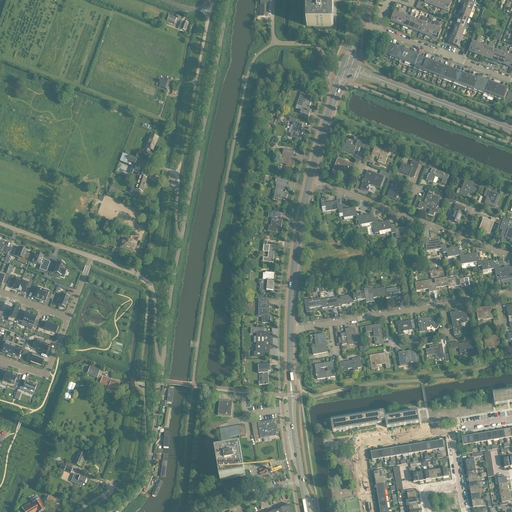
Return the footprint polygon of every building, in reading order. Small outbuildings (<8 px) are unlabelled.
[(261,0),(260,16),(268,17),(269,5),(269,0),(261,0)] [(308,0),(308,24),(308,26),(332,26),(331,0),(308,0)] [(438,0),(436,7),(442,9),(445,0),(438,0)] [(448,11),(452,1),(448,0),(445,0),(442,9),(448,11)] [(462,8),(472,12),(474,6),(464,2),(462,8)] [(459,14),(470,17),(472,12),(462,8),(459,14)] [(400,13),(394,11),(390,21),(397,24),(400,13)] [(403,26),(406,16),(400,13),(397,24),(403,26)] [(457,13),(456,15),(458,16),(457,19),(467,23),(470,17),(459,14),(457,13)] [(175,23),(177,17),(169,14),(167,20),(175,23)] [(410,15),(410,17),(406,16),(403,26),(408,28),(413,16),(410,15)] [(415,19),(415,17),(413,16),(408,28),(414,30),(418,20),(415,19)] [(422,19),(421,21),(418,20),(414,30),(420,32),(425,20),(422,19)] [(455,26),(465,29),(467,23),(457,19),(455,26)] [(426,23),(427,21),(425,20),(420,32),(426,35),(430,25),(426,23)] [(184,23),(181,21),(178,28),(186,31),(189,23),(184,21),(184,23)] [(432,37),(435,27),(430,25),(426,35),(432,37)] [(453,31),(463,35),(465,29),(455,26),(453,31)] [(438,39),(442,29),(435,27),(432,37),(438,39)] [(450,37),(461,41),(463,35),(453,31),(450,37)] [(448,43),(458,47),(461,41),(450,37),(448,43)] [(476,43),(472,41),(469,51),(475,53),(479,41),(477,40),(476,43)] [(481,44),(482,42),(479,41),(475,53),(481,56),(484,46),(481,44)] [(389,44),(385,55),(391,57),(395,46),(389,44)] [(488,45),(487,47),(484,46),(481,56),(486,58),(491,46),(488,45)] [(395,59),(400,48),(395,46),(391,57),(395,59)] [(493,49),(494,47),(491,46),(486,58),(492,60),(496,50),(493,49)] [(400,61),(404,50),(400,48),(395,59),(400,61)] [(500,49),(499,51),(496,50),(492,60),(498,62),(503,50),(500,49)] [(405,62),(409,52),(404,50),(400,61),(405,62)] [(509,52),(505,51),(503,50),(498,62),(504,64),(508,55),(509,52)] [(410,64),(414,54),(409,52),(405,62),(410,64)] [(419,57),(419,55),(414,54),(410,64),(415,66),(419,57)] [(415,66),(415,67),(420,69),(424,59),(419,57),(415,66)] [(425,71),(429,61),(424,59),(420,69),(425,71)] [(430,73),(434,63),(429,61),(425,71),(430,73)] [(434,75),(438,64),(434,63),(430,73),(434,75)] [(439,77),(443,66),(438,64),(434,75),(439,77)] [(444,79),(448,68),(443,66),(439,77),(444,79)] [(449,81),(453,70),(448,68),(444,79),(449,81)] [(454,82),(458,72),(453,70),(449,81),(454,82)] [(459,84),(463,74),(458,72),(454,82),(459,84)] [(167,86),(170,78),(162,74),(159,83),(167,86)] [(464,86),(468,76),(463,74),(459,84),(464,86)] [(469,88),(473,77),(468,76),(464,86),(469,88)] [(474,89),(478,79),(473,77),(469,88),(474,90),(474,89)] [(478,78),(478,79),(474,89),(479,90),(483,80),(478,78)] [(484,92),(488,82),(483,80),(479,90),(484,92)] [(489,94),(493,84),(488,82),(484,92),(489,94)] [(493,98),(494,96),(498,85),(493,84),(489,94),(488,96),(493,98)] [(499,98),(503,87),(498,85),(494,96),(499,98)] [(503,87),(499,98),(504,100),(505,98),(511,101),(511,93),(507,92),(508,89),(503,87)] [(312,96),(305,94),(301,92),(296,108),(302,110),(300,113),(309,116),(310,111),(308,110),(311,101),(312,101),(310,100),(312,96)] [(300,142),(303,131),(301,131),(303,125),(299,123),(300,120),(290,117),(289,121),(293,122),(292,125),(294,125),(290,136),(296,138),(295,140),(300,142)] [(148,153),(150,149),(153,150),(158,137),(150,135),(146,147),(145,147),(144,151),(148,153)] [(342,148),(342,149),(343,150),(357,156),(360,147),(366,149),(368,144),(357,140),(355,146),(350,144),(351,142),(347,140),(344,147),(343,147),(343,148),(342,148)] [(375,146),(369,160),(373,161),(375,156),(379,158),(378,162),(385,164),(388,157),(387,157),(389,152),(375,146)] [(294,154),(295,151),(284,149),(282,155),(284,155),(282,163),(288,164),(287,169),(286,168),(286,169),(291,170),(293,164),(294,165),(295,161),(293,160),(293,157),(293,154),(294,154)] [(123,150),(121,158),(127,159),(129,152),(123,150)] [(338,159),(333,173),(339,175),(340,171),(345,173),(344,177),(349,179),(354,165),(338,159)] [(414,177),(419,163),(412,161),(411,164),(414,165),(412,168),(403,164),(401,169),(400,169),(399,172),(414,177)] [(429,173),(426,180),(433,183),(435,177),(443,179),(441,183),(445,185),(449,175),(432,168),(430,174),(429,173)] [(368,171),(361,189),(368,192),(371,185),(380,188),(384,177),(368,171)] [(141,191),(142,191),(147,178),(139,176),(135,188),(131,186),(128,193),(139,197),(141,191)] [(288,196),(288,192),(286,191),(285,191),(286,188),(284,188),(286,180),(276,178),(275,181),(276,181),(276,185),(277,185),(274,197),(278,198),(278,199),(286,200),(287,196),(288,196)] [(403,189),(405,184),(393,180),(394,181),(388,196),(387,196),(397,200),(397,199),(396,199),(400,188),(403,189)] [(458,188),(456,193),(459,195),(467,198),(470,191),(474,193),(477,185),(465,180),(461,189),(458,188)] [(429,189),(424,203),(420,201),(418,207),(422,209),(422,207),(430,210),(429,213),(434,215),(435,213),(439,214),(441,209),(437,208),(441,198),(433,195),(434,191),(429,189)] [(485,203),(495,207),(500,195),(489,191),(490,190),(487,189),(484,195),(488,196),(485,203)] [(324,211),(339,209),(339,205),(338,201),(325,203),(325,198),(321,199),(323,211),(324,211)] [(453,216),(451,220),(458,223),(462,212),(464,213),(466,208),(456,204),(454,209),(451,215),(453,216)] [(344,216),(344,218),(356,216),(356,212),(355,207),(343,209),(342,205),(339,205),(339,209),(339,213),(340,213),(341,216),(344,216)] [(268,231),(277,233),(277,230),(281,230),(283,219),(280,218),(281,213),(282,214),(282,213),(273,212),(273,213),(269,212),(268,217),(272,217),(271,225),(269,225),(268,231)] [(357,220),(358,220),(359,224),(359,225),(360,225),(361,225),(361,224),(373,222),(374,222),(373,219),(372,214),(360,216),(360,212),(356,212),(356,216),(357,220)] [(484,218),(479,230),(490,234),(494,222),(495,222),(497,219),(492,217),(490,221),(484,218)] [(379,231),(391,229),(391,225),(390,221),(378,222),(377,218),(373,219),(374,222),(373,222),(375,233),(379,232),(379,231)] [(511,220),(504,218),(500,229),(503,230),(501,235),(505,237),(506,234),(511,236),(511,237),(511,241),(511,220)] [(392,233),(395,233),(396,238),(409,236),(407,227),(395,229),(395,225),(391,225),(391,229),(392,233)] [(0,250),(1,250),(1,251),(6,253),(9,247),(4,245),(5,241),(1,240),(1,239),(1,238),(0,237),(0,250)] [(123,238),(120,247),(134,252),(137,242),(123,238)] [(430,251),(442,249),(443,249),(442,245),(441,240),(429,242),(429,238),(427,238),(424,238),(426,246),(428,246),(430,246),(430,251)] [(279,243),(267,241),(267,245),(264,244),(263,251),(269,252),(268,258),(264,257),(263,261),(273,263),(275,246),(278,247),(279,243)] [(448,257),(460,255),(459,252),(460,252),(459,247),(447,249),(446,244),(442,245),(443,249),(442,249),(443,253),(447,252),(448,257)] [(15,249),(13,256),(16,257),(16,256),(19,257),(17,261),(26,264),(30,254),(26,253),(27,250),(20,247),(18,251),(16,250),(16,249),(15,249)] [(465,263),(471,262),(472,266),(478,265),(477,262),(478,262),(477,258),(476,253),(464,255),(463,251),(460,252),(459,252),(460,255),(461,259),(464,259),(465,263)] [(32,261),(32,262),(33,263),(41,265),(39,269),(46,272),(50,262),(43,259),(44,256),(36,253),(33,261),(32,261)] [(482,270),(495,268),(494,265),(493,260),(482,262),(481,258),(477,258),(478,262),(477,262),(478,265),(478,266),(482,265),(482,270)] [(51,269),(49,274),(52,276),(54,272),(61,275),(61,274),(64,275),(67,270),(63,268),(65,264),(58,261),(57,261),(54,270),(51,269)] [(495,273),(499,272),(500,277),(511,275),(511,271),(511,267),(499,269),(498,264),(494,265),(495,268),(495,273)] [(0,272),(0,273),(0,284),(2,285),(4,281),(6,282),(9,276),(6,275),(6,274),(0,272)] [(266,272),(266,273),(264,273),(263,279),(261,279),(260,279),(259,280),(258,281),(258,282),(259,283),(260,284),(260,290),(261,290),(260,292),(261,293),(261,294),(263,294),(264,294),(265,293),(265,292),(267,292),(267,293),(272,294),(273,291),(274,283),(272,283),(273,280),(275,281),(275,280),(274,280),(274,273),(266,272)] [(13,275),(11,280),(14,281),(11,287),(11,288),(18,290),(23,277),(22,280),(15,277),(16,276),(13,275)] [(23,277),(18,290),(25,293),(27,287),(30,288),(33,281),(23,277)] [(435,283),(432,283),(433,292),(437,291),(436,287),(448,286),(447,279),(447,277),(435,279),(435,283)] [(459,277),(447,279),(448,286),(449,287),(461,286),(461,287),(465,286),(464,278),(460,279),(459,277)] [(416,291),(428,289),(429,292),(433,292),(432,283),(431,280),(415,282),(416,291)] [(35,286),(33,292),(36,293),(34,298),(40,300),(44,288),(39,286),(38,287),(35,286)] [(384,287),(372,289),(372,287),(368,288),(370,302),(374,301),(374,298),(385,296),(384,289),(384,287)] [(384,289),(385,296),(386,298),(398,296),(398,297),(402,297),(401,289),(397,289),(397,287),(384,289)] [(44,288),(40,300),(45,302),(47,297),(50,298),(51,295),(52,292),(49,291),(49,292),(44,290),(44,288)] [(364,288),(364,290),(352,292),(352,294),(354,301),(366,299),(366,303),(370,302),(368,288),(364,288)] [(59,301),(58,304),(59,304),(59,305),(65,308),(70,294),(64,291),(62,295),(61,295),(60,298),(61,298),(60,301),(59,301)] [(352,294),(340,296),(340,298),(337,299),(338,307),(342,306),(342,305),(354,303),(354,301),(352,294)] [(306,312),(310,312),(310,308),(322,306),(321,300),(320,298),(308,299),(309,304),(305,304),(306,312)] [(333,300),(333,298),(321,300),(322,306),(322,308),(334,306),(334,308),(338,307),(337,299),(333,300)] [(271,323),(271,315),(269,315),(269,300),(259,299),(258,316),(262,316),(262,323),(271,323)] [(491,306),(476,308),(478,319),(486,318),(486,319),(493,318),(491,306)] [(6,316),(5,317),(8,318),(7,320),(13,322),(19,309),(13,307),(11,312),(8,311),(7,313),(6,316)] [(21,315),(19,321),(22,322),(21,325),(27,327),(32,313),(26,311),(24,316),(21,315)] [(466,311),(451,313),(455,335),(463,334),(462,327),(460,327),(457,325),(457,320),(462,319),(465,322),(468,322),(466,311)] [(32,313),(27,327),(32,329),(33,326),(36,327),(38,321),(35,320),(37,315),(32,313)] [(429,318),(423,319),(422,318),(418,319),(420,332),(427,331),(427,327),(432,326),(436,329),(437,329),(440,324),(440,323),(437,320),(436,317),(430,318),(431,320),(429,320),(429,318)] [(401,321),(395,321),(396,325),(397,325),(399,335),(404,334),(404,331),(409,330),(412,330),(411,320),(402,321),(403,322),(401,322),(401,321)] [(41,327),(55,333),(58,327),(44,321),(41,327)] [(381,324),(365,326),(366,332),(373,331),(374,337),(373,337),(374,342),(375,342),(376,344),(379,344),(379,345),(384,344),(382,336),(383,336),(381,324)] [(341,337),(338,338),(339,343),(342,343),(342,345),(348,344),(349,345),(353,344),(354,343),(358,342),(355,328),(352,329),(352,328),(351,328),(352,329),(346,330),(346,333),(341,333),(341,337)] [(272,345),(272,333),(257,333),(257,352),(255,352),(255,356),(263,356),(263,352),(269,352),(269,349),(268,349),(268,345),(272,345)] [(325,333),(316,335),(318,347),(312,348),(313,355),(328,352),(325,333)] [(500,345),(498,335),(491,336),(491,337),(489,337),(489,336),(484,337),(485,348),(490,347),(490,346),(493,345),(493,346),(500,345)] [(4,337),(2,343),(5,344),(2,351),(7,353),(12,342),(6,340),(7,338),(4,337)] [(35,341),(33,347),(46,351),(46,352),(47,352),(47,351),(49,346),(48,345),(44,344),(45,341),(40,339),(38,338),(37,341),(35,341)] [(453,343),(454,348),(459,347),(460,355),(469,353),(469,354),(473,353),(471,339),(467,340),(468,343),(459,344),(458,342),(453,343)] [(12,342),(7,353),(12,355),(17,344),(12,342)] [(17,344),(12,355),(18,357),(21,350),(24,351),(24,349),(25,347),(26,345),(23,344),(22,346),(17,344)] [(434,345),(430,346),(430,349),(426,350),(427,353),(426,353),(426,354),(427,354),(427,356),(435,354),(435,355),(436,355),(436,358),(438,358),(438,360),(443,359),(443,360),(444,360),(443,359),(445,359),(446,362),(449,361),(448,354),(444,355),(442,346),(441,346),(441,344),(437,345),(437,346),(435,346),(434,345)] [(402,351),(398,352),(400,366),(407,365),(407,363),(411,362),(411,363),(415,362),(415,358),(416,356),(417,356),(416,349),(412,350),(410,349),(409,350),(405,351),(403,350),(402,351)] [(29,361),(29,362),(31,362),(32,362),(36,364),(41,366),(40,366),(41,366),(41,365),(43,361),(43,360),(38,358),(39,355),(32,352),(31,356),(29,361)] [(384,353),(370,356),(372,369),(377,368),(376,364),(385,363),(386,368),(389,368),(390,367),(390,365),(388,356),(385,357),(384,353)] [(343,362),(344,371),(348,370),(348,368),(353,368),(353,371),(358,370),(358,368),(362,367),(360,357),(352,359),(352,362),(347,362),(347,361),(343,362)] [(333,362),(315,365),(317,379),(335,376),(333,362)] [(271,364),(258,365),(259,373),(261,373),(262,381),(259,382),(259,385),(269,385),(268,371),(271,371),(271,364)] [(100,369),(90,365),(88,372),(98,376),(100,369)] [(1,375),(0,378),(0,382),(1,383),(1,384),(7,387),(12,373),(6,371),(4,376),(1,375)] [(12,373),(7,387),(7,385),(15,389),(18,381),(15,380),(17,375),(12,373)] [(103,376),(99,385),(112,390),(116,392),(120,383),(115,381),(103,376)] [(64,396),(71,398),(76,381),(70,379),(67,389),(66,389),(64,396)] [(23,380),(19,389),(33,394),(37,385),(36,385),(26,381),(25,381),(23,380)] [(511,391),(493,394),(493,393),(495,405),(499,404),(499,403),(507,401),(507,403),(511,401),(511,391)] [(233,401),(219,400),(218,415),(231,416),(233,401)] [(331,420),(333,431),(337,431),(337,429),(345,428),(345,429),(353,428),(353,427),(357,426),(357,427),(382,423),(381,420),(385,419),(387,428),(407,424),(407,423),(415,422),(416,423),(420,422),(418,411),(417,411),(417,412),(385,417),(384,411),(380,412),(380,413),(331,421),(331,420)] [(276,426),(275,426),(274,419),(258,422),(258,425),(259,429),(259,430),(272,428),(277,428),(276,426)] [(223,451),(217,452),(221,479),(244,475),(243,470),(242,470),(242,469),(244,469),(244,468),(242,469),(241,465),(242,465),(239,448),(233,449),(231,437),(239,435),(240,435),(240,432),(239,429),(239,428),(239,425),(225,427),(219,428),(223,451)] [(277,436),(276,430),(277,430),(277,428),(272,428),(259,430),(260,432),(260,435),(261,439),(277,436)] [(73,463),(80,466),(85,455),(78,452),(73,463)] [(52,453),(50,458),(59,462),(61,457),(52,453)] [(163,454),(160,477),(166,478),(169,455),(163,454)] [(377,472),(374,472),(375,479),(383,478),(383,477),(386,477),(385,470),(378,472),(378,471),(377,471),(377,472)] [(83,486),(84,483),(85,483),(87,478),(77,474),(77,476),(74,475),(71,482),(83,486)] [(504,474),(498,475),(499,484),(507,483),(506,477),(505,477),(504,474)] [(158,480),(152,495),(156,497),(163,482),(158,480)] [(416,492),(415,492),(414,489),(407,490),(408,499),(417,498),(416,492)] [(508,502),(510,501),(509,495),(501,497),(502,503),(500,503),(500,506),(508,504),(508,502)] [(39,511),(45,508),(37,496),(31,499),(34,504),(31,505),(26,508),(23,510),(24,511),(34,511),(37,510),(38,511),(39,511)]
